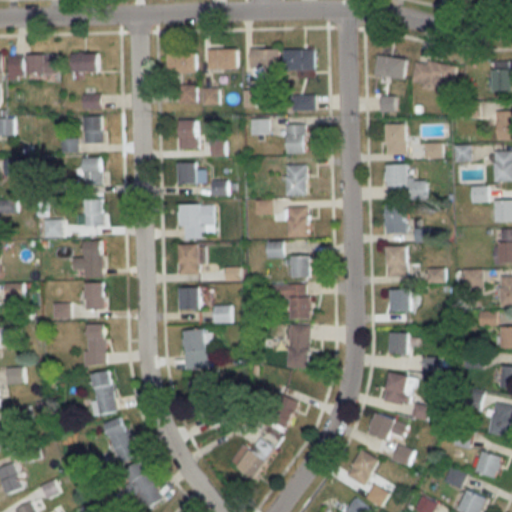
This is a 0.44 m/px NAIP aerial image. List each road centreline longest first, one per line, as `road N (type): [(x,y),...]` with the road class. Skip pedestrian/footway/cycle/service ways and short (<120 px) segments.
road 1 (residential): [(277,511),(335,419),(349,362),(344,12)]
road 2 (residential): [(134,16),(147,389),(171,451),(218,511)]
road 3 (residential): [(0,20),(344,12),(511,31)]
